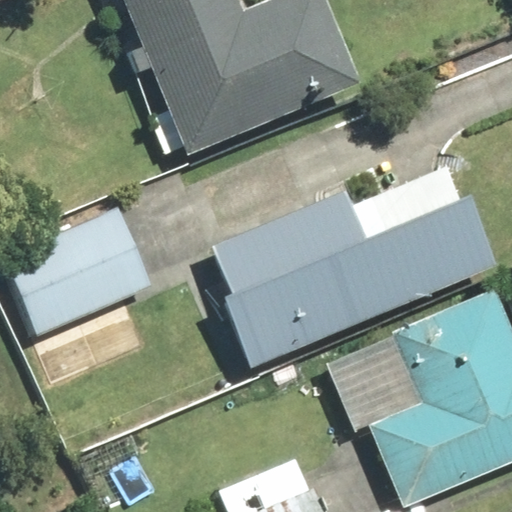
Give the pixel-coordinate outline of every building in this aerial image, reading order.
[(245,0),(128,0),(190,151),(355,85),(320,0),(271,0),(249,9),(245,0)] [(347,193),(208,246),(255,368),(508,272),(479,198),(366,241),(347,193)] [(0,257),(0,269),(28,334),(143,284),(110,209),(0,257)] [(511,315),(500,285),(391,327),(420,402),(366,423),(400,511),(511,468),(511,315)] [(290,414),(245,431),(259,468),(304,451),(290,414)] [(324,511),(305,460),(217,493),(223,511),(324,511)]
